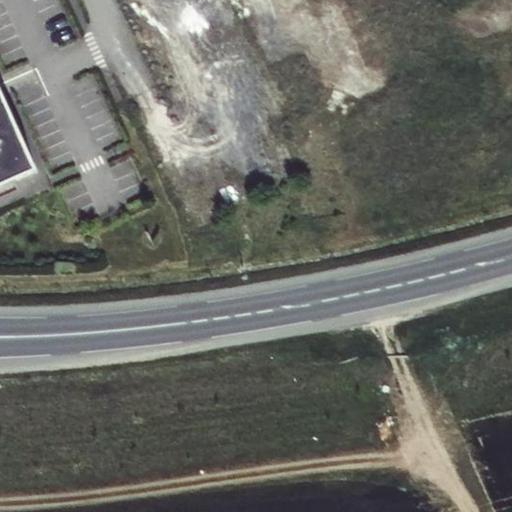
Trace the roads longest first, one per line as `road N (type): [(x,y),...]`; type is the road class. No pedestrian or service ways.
road 1 (track): [(439,466),(377,461),(0,502)]
road 2 (primary): [(511,255),(158,326)]
road 3 (track): [(375,288),(427,447),(467,511)]
road 4 (primary): [(0,347),(158,326)]
road 5 (primary): [(158,326),(0,329)]
